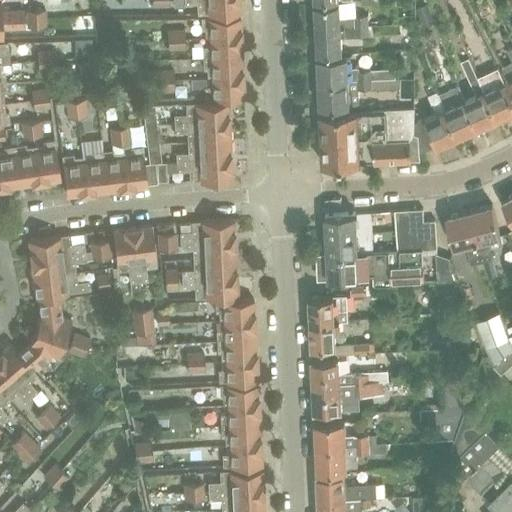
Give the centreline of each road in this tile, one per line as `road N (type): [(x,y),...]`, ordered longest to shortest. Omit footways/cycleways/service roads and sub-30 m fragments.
road 1 (unclassified): [(294,511),(281,196)]
road 2 (residential): [(0,223),(281,196)]
road 3 (residential): [(511,161),(457,187),(281,196)]
road 4 (unclassified): [(281,196),(273,0)]
